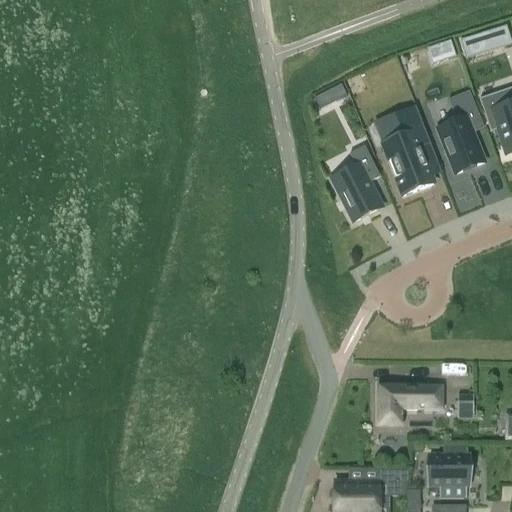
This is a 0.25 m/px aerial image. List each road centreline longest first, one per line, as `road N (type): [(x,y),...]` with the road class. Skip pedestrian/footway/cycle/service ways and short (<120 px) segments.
road 1 (tertiary): [(298,279),(293,189),(256,0)]
road 2 (tertiary): [(226,511),(298,279)]
road 3 (residential): [(288,511),(330,383)]
